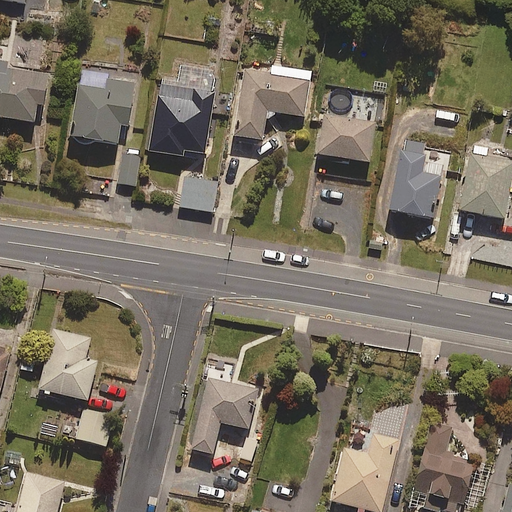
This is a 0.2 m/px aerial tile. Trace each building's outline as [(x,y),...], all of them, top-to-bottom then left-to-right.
[(8,72),(9,65),(0,64),(0,120),(38,125),(40,108),(46,109),(50,77),(8,72)] [(151,155),(207,162),(220,72),(181,66),(178,89),(160,86),(151,155)] [(307,120),(312,73),(272,68),(271,75),(245,71),(237,140),(266,144),(269,115),(307,120)] [(137,86),(109,82),(81,79),(73,142),(121,148),(123,129),(131,130),(137,86)] [(372,165),(378,126),(326,118),(320,157),(372,165)] [(423,165),(426,145),(403,142),(392,215),(437,222),(445,169),(423,165)] [(511,163),(486,159),(487,151),(474,149),(462,214),(507,222),(511,192),(511,163)] [(119,186),(137,187),(140,159),(123,157),(119,186)] [(214,214),(218,183),(186,178),(181,209),(214,214)] [(87,362),(92,342),(55,332),(40,392),(90,405),(100,366),(87,362)] [(0,408),(13,357),(6,355),(8,350),(0,348),(0,408)] [(35,374),(38,356),(24,353),(20,371),(35,374)] [(252,433),(261,390),(209,378),(192,453),(216,458),(223,426),(252,433)] [(107,449),(116,419),(86,411),(77,441),(107,449)] [(429,496),(426,511),(459,511),(461,506),(482,511),(491,464),(449,456),(454,431),(432,427),(419,494),(429,496)] [(251,464),(257,438),(239,434),(233,460),(251,464)] [(366,511),(384,511),(400,443),(373,437),(369,456),(347,451),(334,505),(366,511)] [(60,511),(67,484),(29,475),(20,511),(60,511)]
